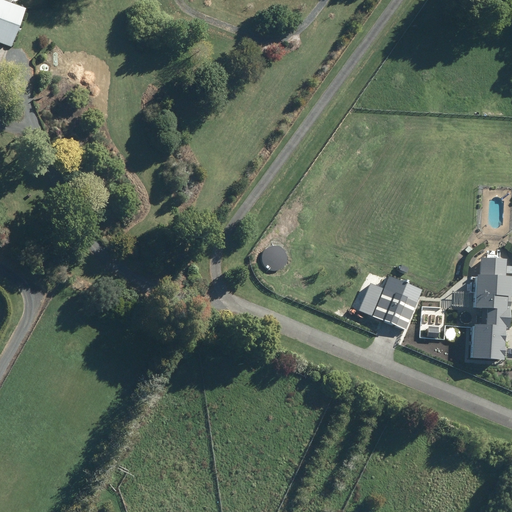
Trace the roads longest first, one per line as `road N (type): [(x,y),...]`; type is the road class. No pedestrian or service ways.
road 1 (track): [(511,422),(137,279),(92,245),(58,195),(20,89),(0,65)]
road 2 (track): [(213,307),(221,237),(399,0)]
road 3 (track): [(0,266),(29,283),(31,298),(0,372)]
